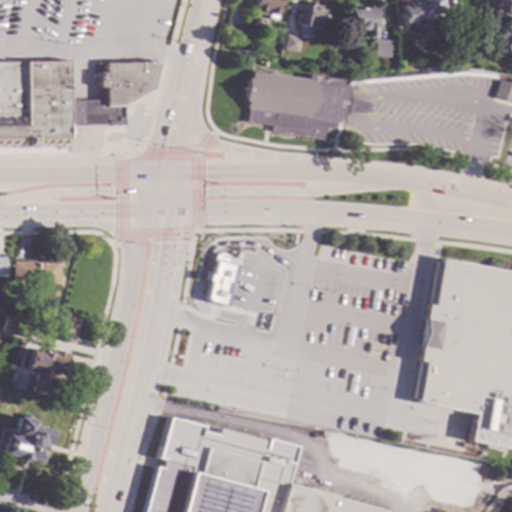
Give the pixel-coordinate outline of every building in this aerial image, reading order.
[(278,0),(270,31),(253,26),(256,14),(247,11),(250,0),(278,0)] [(423,0),(427,18),(421,19),(424,30),(413,33),(411,24),(400,26),(397,14),(401,13),(399,5),(419,0),(423,0)] [(317,5),(313,28),(294,24),(298,2),(317,5)] [(373,7),(372,25),(368,25),(368,29),(356,28),(356,25),(347,25),(348,6),(373,7)] [(511,19),(511,56),(511,57),(505,52),(499,58),(489,49),(494,43),(490,40),(499,31),(495,28),(507,15),(511,19)] [(249,32),(245,47),(221,41),(225,25),(249,32)] [(298,39),(294,53),(282,49),(285,36),(298,39)] [(386,57),(373,57),(373,41),(375,41),(387,42),(386,57)] [(147,88),(120,104),(120,124),(66,125),(66,146),(0,147),(0,63),(65,62),(65,101),(102,100),(102,86),(95,86),(95,71),(101,71),(101,62),(154,61),(147,88)] [(303,79),(303,75),(339,79),(338,84),(346,85),(344,96),(362,103),(364,104),(363,113),(358,113),(340,114),(339,122),(332,121),(330,134),(321,133),(320,140),(266,133),(267,124),(242,121),(245,100),(239,99),(242,77),(247,78),(248,72),(303,79)] [(511,86),(506,104),(488,98),(493,80),(511,86)] [(144,117),(128,120),(132,106),(148,101),(144,117)] [(203,303),(221,307),(231,268),(222,264),(222,261),(222,259),(222,257),(220,255),(218,255),(215,254),(212,255),(210,256),(209,259),(209,260),(210,262),(207,275),(203,274),(201,282),(205,283),(201,299),(203,303)] [(511,273),(511,452),(460,443),(466,415),(407,404),(408,401),(403,400),(421,303),(422,304),(430,262),(435,263),(436,259),(511,273)] [(57,282),(13,283),(12,261),(56,260),(57,282)] [(75,318),(69,341),(55,337),(55,335),(43,332),(49,311),(75,318)] [(0,317),(14,321),(11,334),(0,331),(0,317)] [(44,351),(44,348),(66,354),(62,369),(53,367),(51,373),(46,372),(44,380),(42,380),(38,393),(27,390),(32,370),(24,368),(29,347),(44,351)] [(38,420),(36,429),(48,432),(39,464),(0,453),(0,442),(2,435),(8,436),(14,414),(38,420)] [(163,417),(287,451),(278,484),(381,511),(138,511),(150,469),(156,471),(158,461),(152,459),(163,417)] [(406,497),(413,478),(383,467),(376,486),(406,497)]
